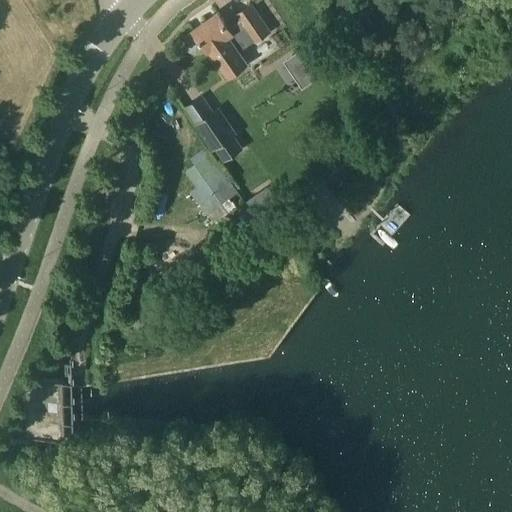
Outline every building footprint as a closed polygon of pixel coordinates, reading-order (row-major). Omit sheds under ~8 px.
[(270,30),(252,5),(251,4),(237,14),(255,40),(270,30)] [(218,12),(193,29),(194,30),(189,34),(187,35),(187,37),(186,38),(185,40),(185,42),(185,44),(186,45),(187,47),(188,48),(189,50),(191,51),(192,52),(194,52),(196,52),(197,52),(199,52),(201,51),(205,48),(207,52),(208,51),(225,77),(246,64),(238,52),(236,54),(226,39),(233,34),(218,12)] [(300,87),(316,77),(298,49),(283,59),(300,87)] [(218,106),(195,122),(213,149),(216,147),(225,159),(243,147),(234,134),(236,133),(218,106)] [(219,205),(230,197),(238,192),(231,180),(224,171),(207,146),(190,157),(194,164),(184,170),(195,186),(190,190),(205,214),(207,213),(213,222),(225,214),(219,205)] [(65,409),(64,386),(64,380),(24,381),(24,401),(25,440),(66,439),(65,409)]
